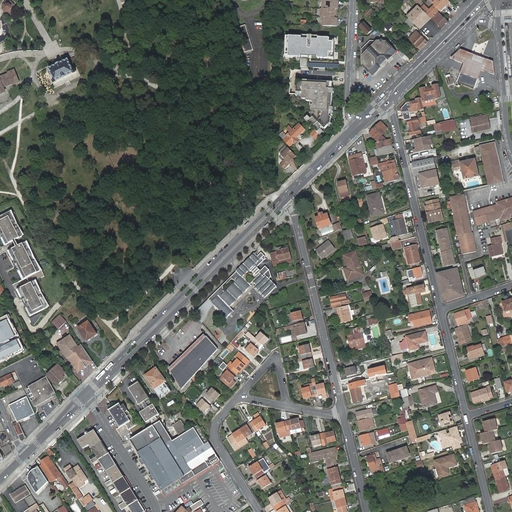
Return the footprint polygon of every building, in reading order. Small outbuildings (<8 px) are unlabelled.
[(327,0),(322,0),(322,8),(335,9),(337,9),(337,1),(327,0)] [(442,11),(451,2),(448,0),(430,0),(435,5),(440,9),(442,11)] [(2,4),(2,9),(6,13),(11,12),(14,9),(14,4),(10,1),(5,1),(2,4)] [(423,5),(421,7),(430,17),(431,18),(432,18),(442,28),(449,22),(438,11),(433,6),(430,10),(425,5),(425,6),(423,5)] [(415,23),(419,28),(430,17),(421,7),(419,6),(409,17),(410,18),(415,23)] [(321,8),(320,16),(322,16),(335,17),(335,9),(322,8),(321,8)] [(322,16),(321,25),(336,26),(336,17),(335,17),(322,16)] [(419,28),(420,29),(431,18),(430,17),(419,28)] [(412,26),(415,23),(410,18),(406,21),(412,26)] [(361,26),(368,33),(372,30),(365,22),(361,26)] [(384,27),(388,31),(393,26),(389,22),(384,27)] [(294,33),(295,25),(286,24),(286,33),(294,33)] [(253,51),(245,25),(236,28),(244,54),(253,51)] [(424,47),(428,43),(416,31),(409,38),(420,50),(423,46),(424,47)] [(302,37),(285,36),(285,56),(301,57),(301,55),(318,56),(318,59),(329,59),(330,52),(333,53),(334,42),(330,41),(330,38),(319,37),(319,40),(302,39),(302,37)] [(375,72),(396,51),(387,42),(384,42),(384,40),(382,40),(382,42),(381,42),(374,48),(375,49),(366,58),(364,59),(364,64),(371,72),(375,72)] [(371,41),(363,49),(364,59),(366,58),(375,49),(374,48),(381,42),(371,41)] [(464,64),(461,71),(463,72),(462,73),(478,79),(478,78),(479,79),(482,71),(495,76),(494,62),(461,48),(451,58),(464,64)] [(295,66),(296,58),(286,57),(285,65),(295,66)] [(69,59),(50,68),(56,80),(55,81),(56,82),(77,72),(76,71),(75,71),(69,59)] [(0,92),(5,90),(3,86),(12,82),(13,84),(19,82),(14,69),(8,72),(9,73),(0,76),(0,92)] [(463,72),(461,71),(461,73),(462,73),(458,83),(457,82),(457,83),(458,84),(458,83),(474,89),(473,90),(474,90),(475,89),(474,89),(478,80),(479,80),(479,79),(478,78),(478,79),(462,73),(463,72)] [(335,85),(307,83),(306,102),(317,103),(316,115),(312,114),(307,120),(320,134),(332,122),(335,85)] [(420,89),(423,102),(434,100),(434,101),(436,101),(435,99),(440,98),(437,85),(433,86),(433,88),(426,90),(426,88),(420,89)] [(403,116),(410,115),(409,112),(423,109),(421,99),(416,100),(416,101),(406,103),(402,108),(403,116)] [(472,123),(474,133),(491,129),(488,116),(472,119),(472,123)] [(407,120),(408,124),(409,124),(411,130),(409,130),(410,135),(420,133),(419,125),(422,124),(420,118),(407,120)] [(383,153),(395,151),(394,148),(392,148),(390,139),(386,140),(381,135),(387,129),(381,122),(376,127),(370,133),(376,140),(375,141),(378,154),(383,153)] [(436,132),(442,131),(441,126),(440,123),(434,125),(436,132)] [(455,123),(441,126),(442,131),(443,133),(456,130),(455,123)] [(287,136),(284,139),(290,146),(293,142),(294,143),(302,136),(300,134),(305,130),(299,124),(293,130),(289,125),(286,128),(290,132),(287,135),(287,136)] [(429,136),(414,140),(416,145),(418,147),(418,149),(416,149),(414,149),(415,154),(431,151),(429,142),(430,141),(429,136)] [(495,143),(492,144),(501,182),(504,182),(495,143)] [(481,146),(483,154),(489,185),(501,182),(492,144),(481,146)] [(293,158),(296,155),(288,147),(288,148),(285,145),(279,150),(282,153),(281,154),(285,158),(282,161),(283,161),(280,164),(284,169),(290,163),(289,162),(293,158)] [(360,158),(350,161),(354,176),(359,175),(360,179),(365,177),(363,169),(366,168),(363,154),(359,155),(360,158)] [(413,163),(419,190),(434,186),(436,195),(442,193),(433,158),(413,163)] [(452,167),(453,171),(460,170),(462,171),(464,180),(479,176),(475,159),(460,162),(459,160),(448,163),(449,168),(452,167)] [(393,160),(379,164),(380,169),(383,169),(384,171),(397,168),(395,163),(394,163),(393,160)] [(400,179),(397,168),(384,171),(385,175),(384,175),(386,182),(400,179)] [(342,182),(338,183),(341,197),(347,196),(347,194),(349,194),(347,182),(343,183),(342,182)] [(379,204),(376,194),(367,196),(372,216),(384,213),(381,204),(379,204)] [(460,232),(461,237),(469,235),(473,234),(472,229),(468,214),(463,195),(451,198),(458,233),(460,232)] [(511,198),(497,203),(497,205),(511,200),(511,212),(504,215),(505,220),(511,217),(511,198)] [(435,217),(438,217),(442,216),(438,200),(431,202),(432,205),(426,207),(430,223),(436,221),(435,217)] [(494,209),(497,219),(500,218),(501,221),(505,220),(504,215),(511,212),(511,200),(497,205),(498,205),(498,208),(494,209)] [(476,225),(495,220),(492,210),(487,211),(487,209),(473,213),(476,225)] [(11,212),(0,217),(0,230),(7,244),(23,236),(11,212)] [(331,224),(328,213),(324,215),(323,212),(319,213),(320,216),(316,217),(320,228),(331,224)] [(397,236),(407,234),(403,219),(393,221),(397,236)] [(332,225),(334,232),(341,229),(339,223),(332,225)] [(383,224),(371,229),(374,239),(377,240),(387,237),(385,234),(384,233),(384,232),(384,230),(383,224)] [(349,235),(352,234),(351,229),(343,231),(345,238),(350,237),(349,235)] [(437,231),(441,249),(450,246),(446,229),(437,231)] [(469,235),(461,237),(465,254),(478,251),(474,233),(473,234),(469,235)] [(358,238),(360,244),(367,242),(365,236),(358,238)] [(328,241),(316,251),(323,260),(335,250),(328,241)] [(26,242),(9,250),(24,279),(27,278),(30,284),(19,289),(32,315),(47,307),(34,281),(43,277),(26,242)] [(488,247),(490,256),(502,254),(499,244),(496,245),(496,243),(492,243),(492,246),(488,247)] [(405,249),(409,265),(420,262),(416,246),(405,249)] [(450,246),(441,249),(444,266),(454,263),(450,246)] [(274,252),(271,253),(273,260),(280,259),(280,263),(292,260),(289,247),(277,250),(278,251),(275,251),(275,252),(274,252)] [(224,291),(225,290),(223,288),(222,286),(208,299),(213,304),(226,318),(233,311),(229,307),(251,286),(250,285),(253,281),(257,285),(255,287),(266,297),(275,285),(270,279),(272,277),(269,270),(265,266),(259,272),(255,268),(265,259),(266,256),(262,252),(258,256),(255,254),(231,278),(232,279),(235,281),(236,280),(237,282),(226,293),(224,291)] [(351,276),(352,279),(363,276),(357,259),(354,262),(350,255),(345,256),(349,268),(345,270),(347,277),(351,276)] [(287,277),(285,270),(283,264),(276,266),(280,279),(287,277)] [(479,275),(486,273),(484,267),(473,270),(472,267),(468,269),(471,277),(475,275),(476,278),(480,277),(479,275)] [(418,276),(421,275),(422,275),(420,268),(410,270),(412,277),(414,277),(414,278),(418,277),(418,276)] [(458,268),(436,273),(443,300),(447,302),(464,296),(458,268)] [(231,278),(222,286),(223,288),(232,279),(231,278)] [(277,287),(275,285),(266,297),(267,298),(277,287)] [(415,293),(418,292),(425,291),(423,285),(407,289),(411,306),(418,305),(415,293)] [(365,301),(373,299),(371,292),(363,294),(364,295),(365,301)] [(334,307),(334,309),(340,308),(339,305),(350,303),(349,299),(344,300),(340,301),(339,298),(338,297),(331,299),(333,307),(334,307)] [(207,300),(198,309),(202,314),(198,319),(203,324),(205,317),(207,313),(209,309),(212,305),(213,304),(208,299),(207,300)] [(511,299),(511,300),(511,299),(502,302),(507,316),(511,314),(511,299)] [(337,309),(340,323),(351,320),(348,307),(337,309)] [(454,315),(459,327),(466,325),(471,323),(466,310),(454,315)] [(294,321),(295,324),(302,323),(301,319),(302,319),(301,316),(302,316),(301,311),(292,313),(294,321)] [(421,322),(422,324),(431,322),(429,311),(409,315),(410,321),(414,321),(415,326),(420,325),(419,322),(421,322)] [(9,315),(0,317),(0,347),(1,348),(0,348),(0,362),(25,350),(9,315)] [(67,322),(60,315),(53,322),(59,329),(67,322)] [(78,328),(87,341),(97,334),(87,319),(83,322),(84,324),(78,328)] [(292,328),(296,327),(297,336),(307,334),(306,329),(305,329),(303,325),(305,325),(305,326),(306,325),(305,322),(302,323),(295,324),(288,326),(288,329),(292,328)] [(459,327),(456,328),(459,337),(460,342),(471,338),(466,325),(459,327)] [(348,336),(349,340),(349,342),(350,347),(351,346),(352,350),(364,347),(362,338),(364,338),(363,336),(362,336),(360,329),(348,333),(348,336)] [(236,342),(244,334),(242,331),(231,343),(237,349),(240,346),(236,342)] [(254,341),(260,346),(262,344),(263,344),(265,341),(266,342),(269,338),(262,332),(256,338),(254,341)] [(403,343),(401,343),(402,350),(409,348),(410,350),(419,348),(418,343),(427,341),(425,332),(406,337),(406,338),(405,338),(405,340),(403,343)] [(171,371),(206,337),(204,335),(169,369),(171,371)] [(84,363),(90,357),(82,345),(78,347),(71,336),(64,340),(65,341),(59,345),(68,359),(69,358),(78,371),(81,369),(80,368),(80,366),(83,364),(83,365),(84,364),(84,363)] [(182,389),(218,349),(207,336),(206,337),(171,371),(170,371),(182,389)] [(505,346),(511,344),(509,337),(502,339),(504,346),(505,346)] [(258,349),(260,346),(254,341),(252,343),(246,350),(253,356),(257,352),(256,352),(258,349)] [(219,356),(223,360),(234,347),(230,344),(219,356)] [(302,354),(303,358),(311,356),(313,355),(312,352),(311,352),(310,349),(311,348),(309,344),(300,346),(302,354)] [(468,349),(469,354),(468,355),(470,359),(484,355),(481,345),(474,348),(473,347),(468,349)] [(231,362),(228,365),(236,373),(239,371),(241,368),(242,369),(245,365),(249,361),(240,352),(235,357),(236,358),(238,359),(234,364),(232,363),(231,362)] [(403,354),(391,357),(392,364),(405,360),(403,354)] [(311,356),(303,358),(304,361),(306,369),(315,367),(314,363),(313,363),(312,359),(313,358),(313,355),(311,356)] [(81,369),(91,359),(90,357),(84,363),(84,364),(83,365),(83,364),(80,366),(80,368),(81,369)] [(436,373),(432,358),(421,361),(424,373),(430,372),(431,374),(436,373)] [(421,361),(408,365),(413,380),(418,378),(417,375),(424,373),(421,361)] [(59,365),(48,375),(51,379),(52,379),(58,384),(64,378),(62,376),(65,372),(62,369),(62,368),(59,365)] [(228,369),(228,370),(223,376),(230,383),(233,385),(236,382),(233,380),(232,379),(235,376),(234,375),(236,373),(228,365),(226,368),(228,369)] [(385,365),(368,369),(370,378),(387,374),(385,365)] [(355,366),(345,368),(347,376),(357,374),(355,366)] [(145,375),(155,388),(153,389),(160,398),(171,390),(164,381),(165,380),(155,367),(145,375)] [(466,371),(468,377),(467,377),(469,381),(478,378),(475,368),(466,371)] [(14,381),(10,373),(0,378),(0,385),(3,384),(6,383),(7,384),(14,381)] [(53,396),(56,394),(49,381),(47,378),(30,388),(36,399),(38,402),(52,395),(53,396)] [(314,386),(316,394),(319,393),(320,394),(323,393),(324,395),(325,399),(329,398),(325,383),(321,384),(317,385),(317,383),(316,378),(312,379),(314,386)] [(154,408),(155,408),(139,382),(128,388),(132,394),(132,396),(134,397),(137,402),(138,402),(139,404),(138,404),(143,411),(140,413),(146,423),(158,414),(154,408)] [(354,391),(351,392),(354,402),(364,400),(361,389),(360,385),(353,387),(354,391)] [(313,395),(316,394),(314,386),(311,387),(302,389),(305,398),(310,397),(309,397),(313,396),(313,395)] [(437,392),(436,387),(424,390),(428,406),(437,404),(434,393),(437,392)] [(207,394),(205,397),(211,402),(213,400),(214,400),(216,397),(216,398),(220,394),(213,388),(207,394)] [(408,389),(401,390),(403,398),(410,396),(408,389)] [(486,389),(484,389),(471,393),(474,403),(482,400),(483,400),(482,399),(489,397),(489,398),(493,397),(490,389),(487,390),(486,389)] [(38,402),(36,399),(33,400),(36,406),(53,397),(53,396),(52,395),(38,402)] [(184,395),(181,398),(186,406),(189,404),(184,395)] [(17,421),(34,412),(29,402),(27,397),(10,405),(17,421)] [(211,402),(205,397),(203,399),(197,405),(204,412),(207,408),(209,405),(209,404),(211,402)] [(119,425),(121,428),(129,423),(132,428),(138,425),(134,419),(133,420),(125,406),(122,407),(120,404),(114,408),(112,405),(110,406),(109,408),(110,410),(119,425)] [(372,408),(356,411),(358,420),(373,417),(372,408)] [(439,416),(443,427),(453,423),(450,413),(439,416)] [(254,423),(252,425),(256,432),(259,430),(267,425),(262,416),(257,419),(258,420),(254,422),(254,423)] [(292,422),(289,423),(291,430),(294,430),(302,427),(300,418),(295,420),(292,421),(292,422)] [(369,418),(359,420),(361,431),(376,427),(375,423),(373,423),(370,424),(369,418)] [(179,436),(188,430),(181,419),(172,425),(179,436)] [(484,422),(485,429),(487,429),(487,432),(486,432),(481,433),(483,441),(484,441),(485,444),(489,443),(490,451),(492,450),(492,454),(503,451),(500,441),(495,442),(493,431),(498,430),(495,419),(484,422)] [(23,441),(26,438),(18,421),(16,422),(17,424),(14,426),(20,439),(23,441)] [(164,428),(159,421),(149,427),(154,435),(164,428)] [(291,430),(289,423),(285,423),(282,424),(281,423),(277,424),(279,433),(287,431),(291,430)] [(202,431),(198,424),(193,427),(204,444),(208,441),(202,431)] [(256,432),(252,425),(249,426),(248,426),(245,427),(241,429),(242,430),(246,438),(253,433),(256,432)] [(204,461),(216,453),(208,441),(204,444),(193,427),(188,430),(179,436),(172,441),(164,428),(154,435),(135,446),(162,490),(192,471),(191,469),(204,461)] [(445,430),(438,432),(440,437),(442,437),(444,442),(442,443),(444,448),(453,445),(460,443),(462,442),(461,437),(459,438),(456,431),(457,431),(456,427),(449,429),(450,434),(447,435),(445,430)] [(93,430),(77,440),(82,449),(89,445),(99,439),(93,430)] [(237,432),(233,435),(234,436),(229,439),(233,446),(246,438),(242,430),(238,433),(237,432)] [(327,435),(324,436),(325,443),(328,443),(337,441),(335,432),(330,433),(331,433),(326,434),(327,435)] [(361,435),(363,446),(377,442),(375,432),(361,435)] [(325,443),(324,436),(320,436),(317,437),(317,436),(312,437),(314,446),(322,444),(325,443)] [(428,436),(412,441),(412,444),(417,442),(417,443),(424,441),(424,440),(429,438),(428,436)] [(246,438),(233,446),(235,449),(248,441),(247,438),(246,438)] [(91,448),(101,442),(99,439),(89,445),(91,448)] [(109,454),(101,442),(91,448),(97,456),(91,460),(93,463),(94,463),(99,460),(109,454)] [(327,458),(329,466),(336,464),(337,464),(335,456),(335,455),(336,452),(335,447),(310,453),(313,462),(323,460),(325,456),(327,458)] [(407,448),(400,450),(403,459),(410,457),(407,448)] [(400,450),(395,452),(398,461),(403,459),(400,450)] [(395,452),(388,454),(391,463),(398,461),(395,452)] [(112,459),(109,454),(99,460),(101,462),(100,463),(101,464),(96,467),(97,469),(103,465),(112,459)] [(386,473),(381,458),(377,460),(375,455),(368,457),(373,474),(381,471),(382,474),(386,473)] [(439,476),(440,477),(449,474),(448,468),(457,465),(454,455),(435,462),(437,469),(439,476)] [(112,459),(103,465),(106,471),(116,465),(112,459)] [(258,462),(265,472),(270,469),(263,459),(258,462)] [(209,468),(204,461),(191,469),(192,471),(195,476),(209,468)] [(496,480),(505,477),(502,470),(507,468),(505,461),(495,464),(496,467),(492,468),(496,480)] [(256,474),(258,477),(265,473),(265,472),(258,462),(250,467),(253,472),(254,471),(256,475),(256,474)] [(44,471),(51,482),(59,477),(61,480),(63,479),(60,474),(61,474),(59,471),(59,470),(58,468),(57,469),(54,464),(44,471)] [(329,466),(328,466),(329,469),(331,478),(340,475),(339,470),(338,471),(337,467),(336,464),(329,466)] [(111,480),(105,483),(107,486),(108,486),(114,482),(123,477),(116,465),(106,471),(111,478),(110,478),(111,480)] [(75,472),(73,470),(70,466),(65,470),(72,480),(72,479),(78,486),(88,480),(80,468),(75,472)] [(49,482),(39,467),(38,468),(36,468),(34,469),(30,473),(29,475),(29,476),(29,481),(29,482),(30,482),(37,493),(49,482)] [(265,473),(258,477),(260,480),(261,483),(261,484),(264,488),(272,483),(267,476),(265,473)] [(341,480),(340,475),(331,478),(333,486),(334,489),(342,487),(341,484),(341,480)] [(118,491),(112,494),(114,498),(115,498),(122,494),(130,488),(123,477),(114,482),(118,489),(117,489),(118,491)] [(509,490),(505,477),(496,480),(500,493),(509,490)] [(26,485),(11,495),(16,503),(31,494),(26,485)] [(77,487),(73,490),(80,500),(84,498),(77,487)] [(342,490),(342,487),(334,489),(335,492),(336,499),(346,497),(345,493),(344,493),(343,490),(342,490)] [(125,501),(119,505),(122,509),(122,510),(123,510),(129,506),(138,500),(130,488),(122,494),(125,499),(124,500),(125,501)] [(276,505),(278,508),(285,503),(283,500),(278,493),(270,498),(273,503),(273,502),(275,505),(276,505)] [(32,495),(26,499),(31,505),(36,502),(32,495)] [(80,500),(84,507),(88,505),(88,504),(93,500),(90,495),(84,499),(84,498),(80,500)] [(339,511),(345,511),(348,511),(347,506),(346,503),(347,502),(346,497),(336,499),(339,508),(339,511)] [(144,511),(145,511),(138,500),(129,506),(132,511),(131,511),(144,511)] [(191,511),(193,510),(204,504),(201,500),(191,506),(188,507),(186,508),(183,505),(177,511),(191,511)] [(93,501),(87,507),(91,511),(97,505),(93,501)] [(465,506),(466,511),(478,511),(476,502),(476,503),(467,505),(465,506)] [(39,507),(37,503),(29,508),(31,511),(39,507)] [(285,503),(278,508),(279,510),(279,511),(290,511),(286,506),(285,503)]
